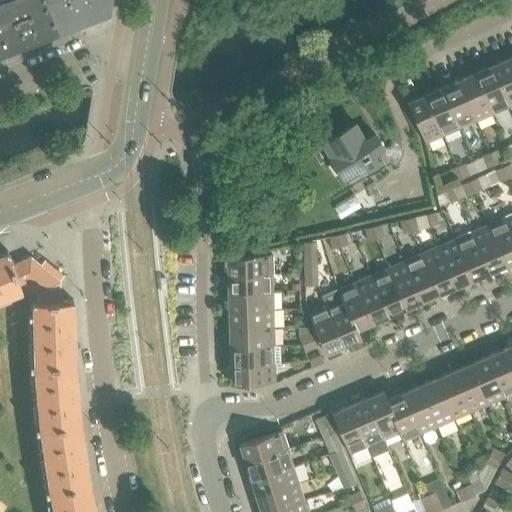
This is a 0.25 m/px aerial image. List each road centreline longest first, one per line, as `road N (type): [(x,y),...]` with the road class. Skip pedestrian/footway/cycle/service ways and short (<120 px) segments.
road 1 (residential): [(121,511),(104,398),(92,179)]
road 2 (residential): [(208,411),(279,405),(511,305)]
road 3 (tertiary): [(92,179),(122,162),(132,143),(148,40)]
road 4 (residential): [(0,84),(117,37),(148,40)]
road 5 (residential): [(208,411),(202,254)]
road 6 (residential): [(388,69),(511,16)]
